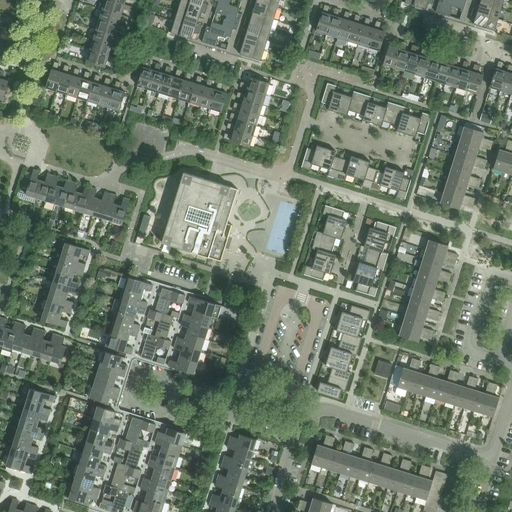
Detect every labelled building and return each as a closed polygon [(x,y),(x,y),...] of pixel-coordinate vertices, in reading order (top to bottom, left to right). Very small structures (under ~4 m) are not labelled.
[(121,15),(124,6),(105,0),(103,9),(121,15)] [(181,0),(171,33),(197,41),(233,52),(261,61),(279,0),(181,0)] [(405,0),(405,3),(430,11),(466,22),(494,31),(503,0),(405,0)] [(118,25),(121,15),(103,9),(99,19),(118,25)] [(327,35),(333,16),(322,13),(316,31),(327,35)] [(337,38),(343,19),(333,16),(327,35),(337,38)] [(115,36),(118,25),(99,19),(96,30),(115,36)] [(348,41),(353,22),(343,19),(337,38),(348,41)] [(358,45),(364,26),(353,22),(348,41),(358,45)] [(368,48),(374,29),(364,26),(358,45),(368,48)] [(379,51),(384,36),(385,32),(374,29),(368,48),(379,51)] [(112,46),(115,36),(96,30),(93,40),(112,46)] [(108,56),(112,46),(93,40),(90,50),(108,56)] [(394,68),(400,49),(389,46),(383,65),(394,68)] [(404,72),(410,53),(400,49),(394,68),(404,72)] [(105,67),(108,56),(90,50),(86,62),(105,67)] [(415,75),(421,56),(410,53),(404,72),(415,75)] [(425,78),(431,59),(421,56),(415,75),(425,78)] [(435,81),(441,62),(431,59),(425,78),(435,81)] [(446,84),(452,66),(441,62),(435,81),(446,84)] [(456,88),(462,69),(452,66),(446,84),(456,88)] [(148,90),(154,71),(143,67),(137,86),(148,90)] [(57,92),(62,73),(52,69),(46,88),(57,92)] [(466,91),(472,72),(462,69),(456,88),(466,91)] [(501,91),(507,72),(496,69),(490,88),(501,91)] [(159,93),(164,74),(154,71),(148,90),(159,93)] [(477,94),(483,75),(472,72),(466,91),(477,94)] [(511,94),(511,91),(511,73),(507,72),(501,91),(511,94)] [(67,95),(73,76),(62,73),(57,92),(67,95)] [(169,96),(175,77),(164,74),(159,93),(169,96)] [(77,98),(83,79),(73,76),(67,95),(77,98)] [(179,99),(185,80),(175,77),(169,96),(179,99)] [(0,99),(2,100),(8,81),(0,78),(0,99)] [(266,95),(269,84),(251,78),(247,89),(266,95)] [(87,101),(93,82),(83,79),(77,98),(87,101)] [(189,103),(195,84),(185,80),(179,99),(189,103)] [(98,104),(104,86),(93,82),(87,101),(98,104)] [(337,113),(343,94),(334,92),(336,86),(327,83),(321,102),(330,105),(328,110),(337,113)] [(200,106),(206,87),(195,84),(189,103),(200,106)] [(108,108),(114,89),(104,86),(98,104),(108,108)] [(210,109),(216,90),(206,87),(200,106),(210,109)] [(119,111),(125,92),(114,89),(108,108),(119,111)] [(263,105),(266,95),(247,89),(244,99),(263,105)] [(221,112),(227,94),(216,90),(210,109),(221,112)] [(356,113),(362,94),(354,91),(352,97),(343,94),(337,113),(347,116),(349,111),(356,113)] [(372,124),(377,105),(369,102),(371,97),(362,94),(356,113),(364,116),(362,121),(372,124)] [(260,115),(263,105),(244,99),(241,110),(260,115)] [(390,124),(396,105),(388,102),(386,108),(377,105),(372,124),(381,126),(383,122),(390,124)] [(406,134),(412,116),(403,113),(405,107),(396,105),(390,124),(398,126),(397,131),(406,134)] [(256,126),(260,115),(241,110),(238,120),(256,126)] [(425,135),(431,116),(422,113),(421,118),(412,116),(406,134),(416,137),(417,132),(425,135)] [(253,136),(256,126),(238,120),(234,130),(253,136)] [(482,138),(484,132),(464,127),(461,137),(492,146),(493,141),(482,138)] [(250,147),(253,136),(234,130),(231,141),(250,147)] [(492,146),(461,137),(458,146),(478,152),(479,147),(491,150),(492,146)] [(503,172),(511,143),(511,141),(508,140),(504,151),(499,150),(493,169),(503,172)] [(511,174),(511,143),(503,172),(511,174)] [(321,167),(326,149),(317,146),(315,151),(307,148),(301,167),(310,170),(312,164),(321,167)] [(476,157),(478,152),(458,146),(455,156),(486,165),(487,161),(476,157)] [(336,178),(342,159),(334,156),(336,152),(326,149),(321,167),(329,170),(328,175),(336,178)] [(355,178),(361,159),(351,156),(350,161),(342,159),(336,178),(345,181),(346,175),(355,178)] [(485,170),(486,165),(455,156),(452,165),(472,171),(473,166),(485,170)] [(370,189),(376,170),(369,167),(370,162),(361,159),(355,178),(364,180),(362,186),(370,189)] [(470,176),(472,171),(452,165),(449,175),(480,184),(481,180),(470,176)] [(389,188),(395,170),(386,167),(384,172),(376,170),(370,189),(379,191),(381,186),(389,188)] [(36,198),(41,181),(37,180),(40,172),(34,170),(26,194),(36,198)] [(405,200),(411,180),(403,178),(405,173),(395,170),(389,188),(398,191),(396,197),(405,200)] [(240,189),(185,172),(163,243),(223,261),(234,225),(229,223),(240,189)] [(46,201),(53,176),(47,174),(45,183),(41,181),(36,198),(46,201)] [(480,184),(449,175),(447,184),(466,190),(467,185),(479,189),(480,184)] [(55,203),(60,187),(56,186),(59,178),(53,176),(46,201),(55,203)] [(65,206),(72,182),(66,180),(64,188),(60,187),(55,203),(65,206)] [(74,209),(79,193),(75,192),(78,184),(72,182),(65,206),(74,209)] [(464,195),(466,190),(447,184),(443,194),(474,203),(476,199),(464,195)] [(84,212),(91,188),(86,186),(83,194),(79,193),(74,209),(84,212)] [(93,215),(98,199),(94,198),(97,190),(91,188),(84,212),(93,215)] [(103,218),(110,194),(105,192),(102,200),(98,199),(93,215),(103,218)] [(112,221),(117,205),(114,204),(116,196),(110,194),(103,218),(112,221)] [(474,203),(443,194),(440,203),(460,209),(461,204),(473,208),(474,203)] [(122,224),(130,200),(124,198),(121,206),(117,205),(112,221),(122,224)] [(342,219),(345,211),(325,205),(323,214),(328,216),(325,224),(344,230),(347,221),(342,219)] [(394,236),(397,227),(377,221),(375,229),(370,228),(367,237),(385,243),(388,235),(394,236)] [(341,240),(344,230),(325,224),(322,233),(317,232),(315,240),(334,246),(336,238),(341,240)] [(383,252),(385,243),(367,237),(364,247),(369,248),(367,256),(386,262),(388,254),(383,252)] [(336,255),(331,254),(334,246),(315,240),(312,249),(317,250),(314,259),(333,265),(336,255)] [(447,251),(448,246),(429,240),(426,250),(457,259),(458,255),(447,251)] [(88,257),(90,251),(66,243),(62,253),(79,258),(80,254),(88,257)] [(457,259),(426,250),(423,259),(442,265),(444,260),(455,264),(457,259)] [(79,258),(62,253),(59,263),(84,270),(86,264),(78,262),(79,258)] [(383,271),(386,262),(367,256),(364,264),(359,262),(356,272),(375,277),(377,269),(383,271)] [(323,281),(325,273),(330,274),(333,265),(314,259),(312,267),(307,266),(304,275),(323,281)] [(441,270),(442,265),(423,259),(420,269),(451,278),(452,274),(441,270)] [(82,276),(84,270),(59,263),(57,272),(73,277),(74,273),(82,276)] [(451,278),(420,269),(417,278),(436,284),(438,279),(449,283),(451,278)] [(72,281),(73,277),(57,272),(54,282),(78,289),(80,283),(72,281)] [(372,286),(375,277),(356,272),(353,281),(358,283),(356,291),(375,297),(378,288),(372,286)] [(128,277),(106,347),(194,374),(208,328),(214,330),(221,306),(128,277)] [(435,289),(436,284),(417,278),(414,288),(445,298),(446,293),(435,289)] [(76,295),(78,289),(54,282),(51,291),(67,296),(68,292),(76,295)] [(445,298),(414,288),(411,297),(430,303),(432,298),(443,302),(445,298)] [(66,300),(67,296),(51,291),(48,301),(72,308),(74,303),(66,300)] [(429,309),(430,303),(411,297),(408,307),(439,317),(440,312),(429,309)] [(72,308),(48,301),(45,310),(61,315),(62,311),(70,314),(72,308)] [(367,321),(370,311),(358,308),(352,306),(349,314),(342,312),(339,321),(361,328),(364,320),(367,321)] [(439,317),(408,307),(405,317),(424,323),(426,318),(437,321),(439,317)] [(60,319),(61,315),(45,310),(41,320),(66,328),(68,322),(60,319)] [(423,328),(424,323),(405,317),(402,326),(433,336),(434,331),(423,328)] [(0,348),(2,349),(9,327),(5,325),(7,320),(1,318),(0,322),(0,348)] [(359,347),(362,338),(358,337),(361,328),(339,321),(336,331),(343,333),(341,341),(359,347)] [(12,352),(20,324),(15,322),(13,328),(9,327),(2,349),(12,352)] [(22,352),(27,335),(24,334),(26,326),(20,324),(12,352),(13,349),(22,352)] [(433,336),(402,326),(399,336),(418,342),(420,337),(431,340),(433,336)] [(32,354),(40,330),(34,328),(31,336),(27,335),(22,352),(32,354)] [(41,357),(47,341),(43,340),(45,332),(40,330),(32,354),(41,357)] [(51,360),(59,336),(53,334),(50,342),(47,341),(41,357),(51,360)] [(61,364),(66,347),(62,346),(64,338),(59,336),(51,360),(61,364)] [(356,356),(359,347),(341,341),(338,349),(331,347),(328,357),(350,363),(353,355),(356,356)] [(126,358),(104,351),(90,398),(112,405),(114,399),(117,400),(121,389),(117,388),(121,376),(124,377),(128,366),(124,365),(126,358)] [(347,372),(350,363),(328,357),(325,366),(332,368),(330,376),(348,382),(351,373),(347,372)] [(407,390),(417,360),(412,358),(409,370),(403,368),(397,387),(407,390)] [(388,378),(392,364),(379,360),(374,374),(388,378)] [(417,393),(423,374),(418,372),(421,361),(417,360),(407,390),(417,393)] [(426,396),(436,366),(431,364),(428,375),(423,374),(417,393),(426,396)] [(436,399),(442,380),(437,378),(440,367),(436,366),(426,396),(436,399)] [(445,402),(455,371),(450,370),(447,381),(442,380),(436,399),(445,402)] [(455,405),(461,386),(456,384),(459,373),(455,371),(445,402),(455,405)] [(345,391),(348,382),(330,376),(327,384),(320,382),(317,392),(332,397),(339,399),(342,390),(345,391)] [(464,408),(474,377),(469,376),(466,387),(461,386),(455,405),(464,408)] [(474,411),(480,392),(475,390),(478,379),(474,377),(464,408),(474,411)] [(483,414),(493,383),(488,382),(485,393),(480,392),(474,411),(483,414)] [(493,417),(499,398),(494,396),(497,385),(493,383),(483,414),(493,417)] [(55,396),(45,393),(31,389),(28,399),(44,404),(45,400),(53,402),(55,396)] [(51,410),(43,407),(44,404),(28,399),(25,408),(49,416),(51,410)] [(98,406),(69,498),(112,511),(161,511),(186,433),(98,406)] [(47,421),(49,416),(25,408),(22,418),(38,423),(39,419),(47,421)] [(37,427),(38,423),(22,418),(19,427),(43,435),(45,429),(37,427)] [(41,441),(43,435),(19,427),(16,437),(32,442),(33,438),(41,441)] [(254,450),(257,440),(240,435),(239,439),(231,437),(229,442),(254,450)] [(321,467),(331,437),(326,435),(323,447),(317,445),(311,464),(321,467)] [(31,446),(32,442),(16,437),(13,446),(37,454),(39,448),(31,446)] [(331,470),(337,451),(332,449),(335,438),(331,437),(321,467),(331,470)] [(340,473),(350,443),(345,441),(342,453),(337,451),(331,470),(340,473)] [(251,459),(254,450),(229,442),(227,448),(236,451),(234,454),(254,461),(254,460),(251,459)] [(350,476),(356,457),(351,455),(354,444),(350,443),(340,473),(350,476)] [(27,457),(35,460),(37,454),(13,446),(8,445),(5,454),(10,456),(26,461),(27,457)] [(359,479),(369,448),(364,447),(361,458),(356,457),(350,476),(359,479)] [(369,482),(375,463),(370,461),(374,450),(369,448),(359,479),(369,482)] [(379,485),(388,454),(384,453),(380,464),(375,463),(369,482),(379,485)] [(251,470),(254,461),(234,454),(233,458),(225,456),(223,461),(251,470)] [(388,488),(394,469),(389,467),(393,456),(388,454),(379,485),(388,488)] [(33,467),(25,465),(26,461),(10,456),(6,466),(31,473),(33,467)] [(398,491),(407,460),(403,459),(399,470),(394,469),(388,488),(398,491)] [(407,494),(413,475),(408,473),(412,462),(407,460),(398,491),(407,494)] [(245,479),(247,469),(251,470),(223,461),(221,467),(230,470),(228,473),(245,479)] [(417,497),(426,466),(422,465),(418,476),(413,475),(407,494),(417,497)] [(430,488),(432,482),(433,481),(427,479),(431,468),(426,466),(417,497),(427,500),(427,499),(429,494),(430,488)] [(446,480),(448,475),(436,471),(433,481),(434,477),(446,480)] [(242,488),(245,479),(228,473),(227,477),(219,475),(217,480),(242,488)] [(444,486),(446,480),(434,477),(433,481),(432,482),(444,486)] [(239,498),(242,488),(217,480),(215,486),(224,489),(222,493),(239,498)] [(442,492),(444,486),(432,482),(430,488),(442,492)] [(441,498),(442,492),(430,488),(429,494),(441,498)] [(236,507),(239,498),(222,493),(221,497),(213,494),(211,500),(236,507)] [(441,498),(429,494),(427,499),(439,503),(441,498)] [(323,511),(330,511),(333,504),(313,498),(312,503),(300,500),(299,504),(323,511)] [(19,511),(20,510),(16,509),(19,501),(13,499),(8,511),(19,511)] [(437,509),(439,503),(427,499),(427,500),(425,505),(437,509)] [(216,511),(234,511),(236,507),(211,500),(209,506),(218,508),(216,511)] [(30,511),(32,505),(26,503),(24,511),(20,510),(19,511),(30,511)]
